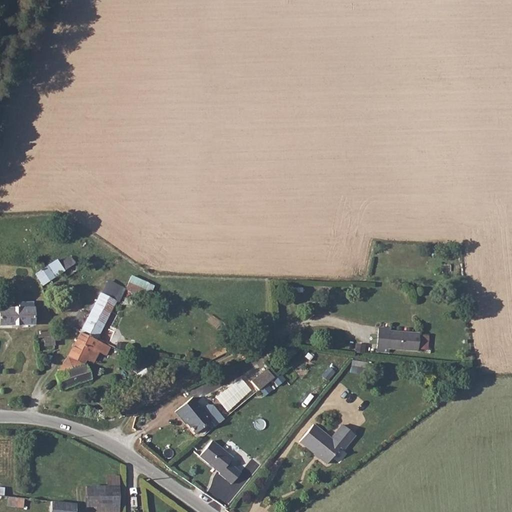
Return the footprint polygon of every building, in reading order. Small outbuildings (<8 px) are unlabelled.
[(35,273),(41,281),(78,265),(69,255),(60,261),(56,258),(46,264),(41,258),(33,263),(38,270),(35,273)] [(130,275),(125,289),(142,296),(148,282),(130,275)] [(104,325),(105,325),(117,302),(99,292),(87,317),(104,325)] [(0,325),(27,326),(27,310),(0,309),(0,325)] [(79,331),(97,340),(104,325),(87,317),(79,331)] [(84,362),(97,340),(79,331),(66,357),(72,370),(56,377),(57,380),(53,383),(57,392),(89,380),(84,362)] [(390,331),(387,350),(418,354),(420,336),(390,331)] [(48,351),(46,332),(30,333),(32,352),(48,351)] [(255,382),(263,390),(277,377),(269,368),(255,382)] [(226,411),(252,391),(240,376),(214,397),(226,411)] [(205,413),(194,401),(179,415),(191,428),(192,427),(200,436),(214,424),(219,430),(228,422),(216,408),(211,408),(205,413)] [(345,448),(362,439),(362,438),(346,427),(335,441),(317,427),(304,444),(319,456),(321,454),(325,457),(322,459),(332,466),(345,449),(345,448)] [(351,451),(362,439),(345,448),(345,449),(351,451)] [(224,475),(237,488),(247,475),(235,465),(238,461),(218,443),(205,459),(216,468),(217,466),(225,473),(224,475)] [(120,507),(120,478),(113,477),(111,488),(89,486),(86,504),(98,505),(120,508),(120,507)] [(74,511),(75,503),(52,500),(50,511),(74,511)]
